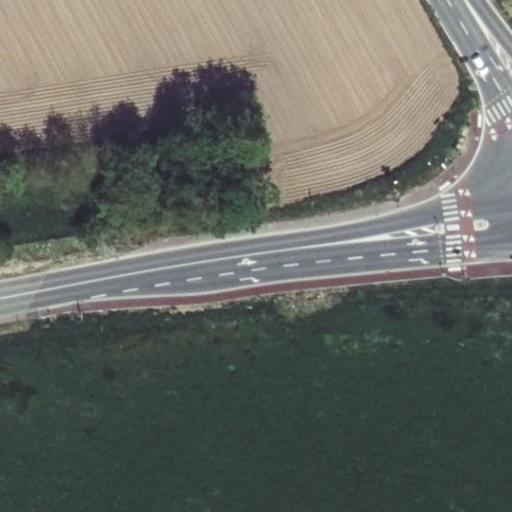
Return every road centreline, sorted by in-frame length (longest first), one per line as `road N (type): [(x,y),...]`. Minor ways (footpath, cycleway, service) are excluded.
road 1 (secondary): [(511,198),(0,289)]
road 2 (secondary): [(0,307),(214,269),(511,243)]
road 3 (secondary): [(443,0),(511,120)]
